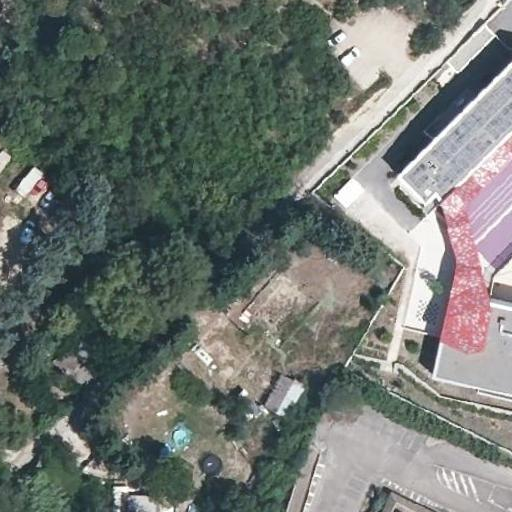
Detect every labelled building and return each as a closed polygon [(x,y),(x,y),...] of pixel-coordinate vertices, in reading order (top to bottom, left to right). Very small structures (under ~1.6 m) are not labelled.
[(511,57),(397,173),(429,211),(409,232),(422,243),(405,327),(443,334),(435,376),(511,392),(511,302),(488,297),(493,274),(511,254),(511,57)] [(12,189),(34,206),(52,182),(30,165),(12,189)] [(114,329),(96,317),(79,341),(73,349),(71,353),(63,348),(50,365),(84,388),(97,370),(95,369),(98,364),(93,361),(114,329)] [(79,341),(75,338),(69,347),(73,349),(79,341)] [(260,407),(286,419),(302,384),(276,372),(260,407)] [(39,458),(25,475),(40,487),(53,470),(41,460),(39,458)] [(53,470),(40,487),(48,494),(62,477),(53,470)] [(406,511),(388,503),(384,511),(406,511)]
